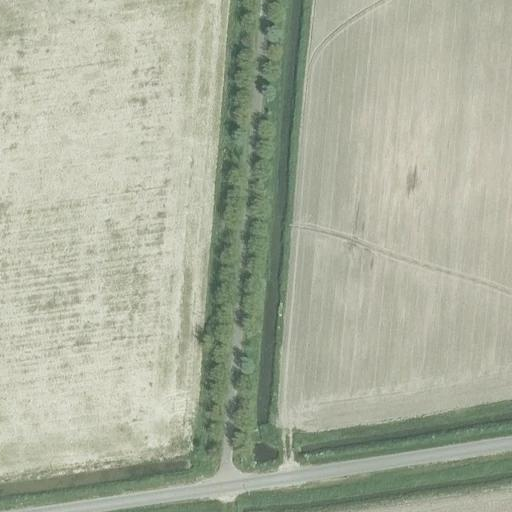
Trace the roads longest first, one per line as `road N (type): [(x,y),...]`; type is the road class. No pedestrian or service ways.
road 1 (unclassified): [(511,443),(228,487)]
road 2 (unclassified): [(59,511),(228,487)]
